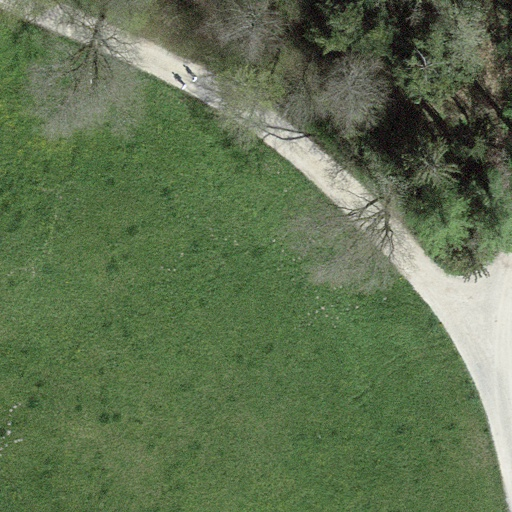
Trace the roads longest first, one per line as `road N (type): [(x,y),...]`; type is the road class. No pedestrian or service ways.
road 1 (track): [(26,0),(253,104),(370,199),(482,336)]
road 2 (track): [(511,459),(482,336)]
